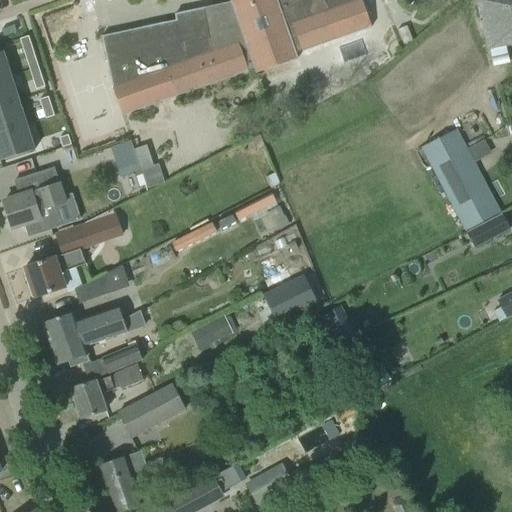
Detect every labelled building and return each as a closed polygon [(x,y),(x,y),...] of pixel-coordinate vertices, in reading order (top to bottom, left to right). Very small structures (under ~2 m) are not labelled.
[(229,0),(230,3),(174,15),(175,21),(101,36),(111,86),(122,116),(248,72),(247,71),(254,68),(255,74),(297,59),(296,54),(302,52),(348,36),(371,28),(361,0),(229,0)] [(511,0),(475,0),(486,52),(511,45),(511,0)] [(28,37),(19,40),(22,50),(31,47),(28,37)] [(31,47),(22,50),(26,60),(35,57),(34,54),(31,47)] [(0,81),(11,78),(3,52),(0,53),(0,81)] [(35,57),(26,60),(29,70),(38,67),(37,63),(35,57)] [(38,67),(29,70),(32,80),(41,77),(40,75),(38,67)] [(41,77),(32,80),(36,90),(45,87),(43,84),(41,77)] [(0,107),(18,102),(11,78),(0,81),(0,107)] [(48,97),(39,100),(42,110),(51,107),(49,101),(48,97)] [(0,134),(26,126),(18,102),(0,107),(0,134)] [(51,107),(42,110),(45,119),(54,116),(51,107)] [(26,126),(0,134),(0,161),(34,151),(26,126)] [(422,148),(466,232),(499,214),(456,130),(422,148)] [(68,135),(59,138),(62,148),(71,145),(68,135)] [(130,141),(111,147),(121,176),(140,170),(140,169),(133,149),(130,141)] [(146,145),(133,149),(140,169),(152,164),(146,145)] [(158,164),(141,170),(147,188),(164,182),(158,164)] [(55,207),(65,203),(54,169),(24,178),(29,194),(3,202),(11,229),(24,225),(28,237),(52,230),(49,221),(58,218),(55,207)] [(274,173),(265,177),(270,187),(278,184),(274,173)] [(238,221),(249,215),(274,202),(270,193),(233,212),(238,221)] [(499,214),(466,232),(474,248),(510,229),(501,213),(499,214)] [(231,214),(217,221),(221,229),(235,222),(231,214)] [(63,255),(24,268),(26,274),(28,273),(36,297),(65,287),(61,277),(76,272),(75,268),(85,264),(81,254),(80,249),(122,235),(115,215),(75,228),(56,235),(63,255)] [(454,240),(441,246),(444,252),(456,245),(454,240)] [(294,242),(288,245),(291,252),(297,250),(294,242)] [(115,292),(108,273),(75,290),(80,304),(115,292)] [(276,324),(316,305),(303,277),(263,296),(276,324)] [(506,319),(511,316),(511,293),(497,301),(506,319)] [(340,307),(320,317),(333,342),(353,331),(340,307)] [(43,323),(51,344),(122,320),(118,308),(77,322),(74,313),(43,323)] [(85,347),(127,332),(122,320),(51,344),(58,366),(88,355),(85,347)] [(207,325),(190,333),(198,349),(215,341),(207,325)] [(142,360),(136,345),(102,359),(108,373),(142,360)] [(106,411),(101,395),(141,381),(136,366),(113,374),(114,376),(96,382),(95,381),(70,390),(81,420),(106,411)] [(117,413),(131,440),(185,411),(171,384),(117,413)] [(349,404),(337,412),(342,420),(354,413),(349,404)] [(97,467),(112,511),(121,511),(157,500),(141,452),(97,467)] [(292,484),(283,466),(282,464),(245,485),(255,504),(292,484)] [(167,501),(172,511),(197,511),(225,497),(212,476),(167,501)]
